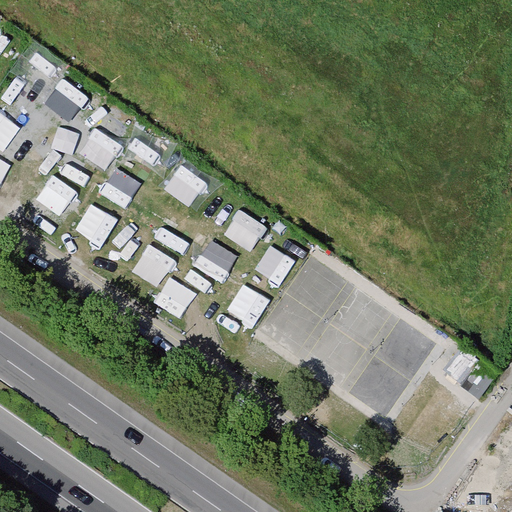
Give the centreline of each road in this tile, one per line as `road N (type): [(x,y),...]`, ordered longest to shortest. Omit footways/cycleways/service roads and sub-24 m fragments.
road 1 (motorway): [(225,511),(0,353)]
road 2 (motorway): [(0,431),(114,511)]
